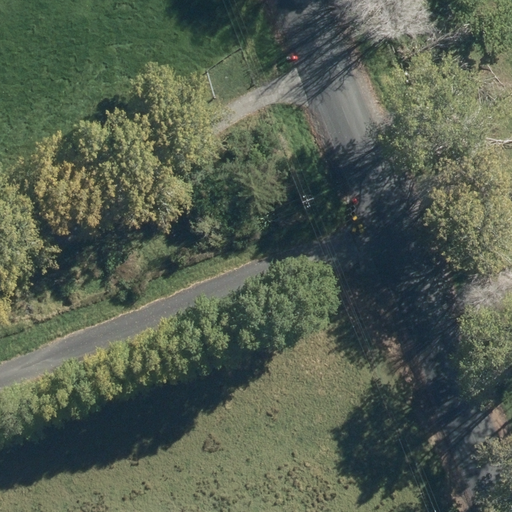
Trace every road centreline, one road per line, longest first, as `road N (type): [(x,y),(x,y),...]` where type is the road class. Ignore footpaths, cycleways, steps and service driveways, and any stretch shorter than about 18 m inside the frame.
road 1 (unclassified): [(278,0),(489,511)]
road 2 (track): [(367,228),(0,370)]
road 3 (track): [(0,255),(190,134),(312,87)]
